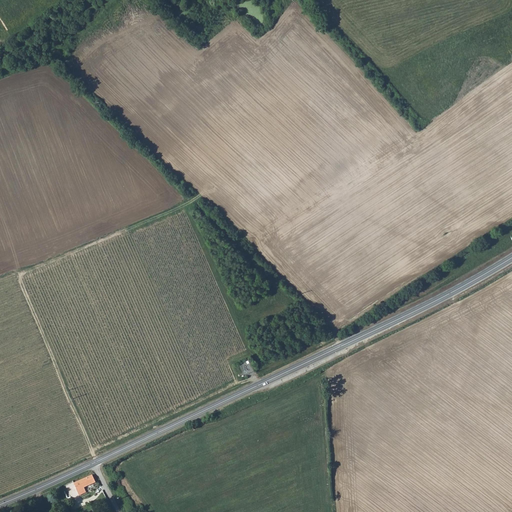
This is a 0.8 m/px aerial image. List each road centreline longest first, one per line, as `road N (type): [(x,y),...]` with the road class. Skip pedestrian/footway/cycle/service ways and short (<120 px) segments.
road 1 (tertiary): [(511,256),(96,463)]
road 2 (track): [(19,274),(96,463)]
